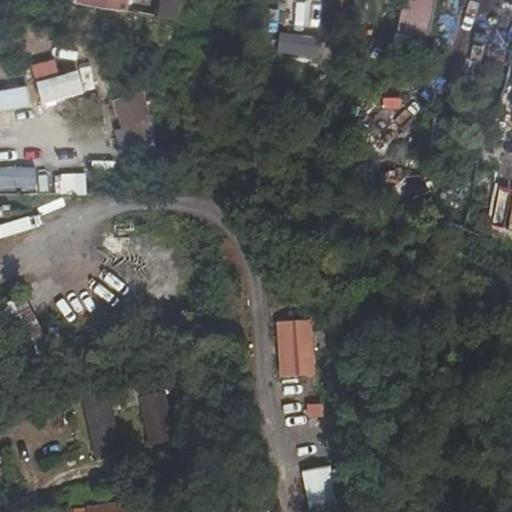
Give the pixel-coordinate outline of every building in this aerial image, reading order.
[(124,12),(126,0),(71,0),(71,2),(124,12)] [(173,21),(180,0),(154,0),(151,17),(173,21)] [(402,0),(396,32),(428,38),(434,0),(402,0)] [(316,37),(280,33),(277,53),(314,58),(316,37)] [(54,64),(32,71),(42,106),(83,95),(76,74),(58,78),(54,64)] [(0,86),(0,109),(27,108),(25,85),(0,86)] [(143,93),(112,101),(118,121),(152,128),(143,93)] [(155,141),(152,128),(118,121),(126,148),(155,141)] [(34,167),(0,167),(0,187),(35,187),(34,167)] [(49,178),(50,193),(80,191),(79,176),(49,178)] [(141,268),(126,283),(106,263),(95,274),(121,299),(139,281),(155,297),(163,289),(141,268)] [(0,308),(0,349),(15,380),(55,359),(24,297),(0,308)] [(278,327),(283,377),(311,375),(307,325),(278,327)] [(140,406),(150,447),(173,443),(162,394),(137,398),(136,388),(107,395),(109,405),(85,411),(95,458),(119,453),(110,412),(140,406)] [(120,511),(120,503),(69,505),(68,511),(120,511)] [(156,511),(156,503),(127,504),(127,511),(156,511)]
